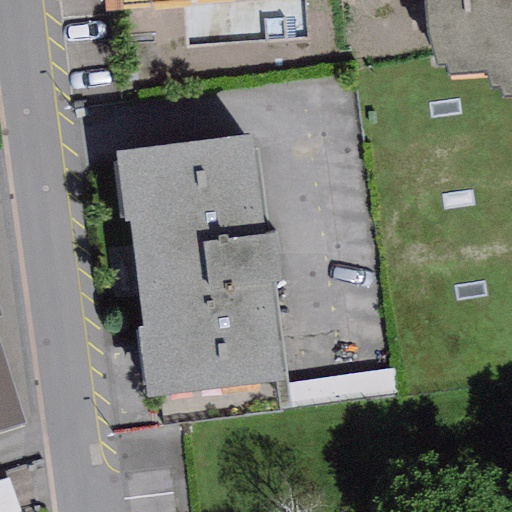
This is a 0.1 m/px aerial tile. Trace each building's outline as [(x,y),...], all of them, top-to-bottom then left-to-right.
[(101,0),(103,22),(121,21),(120,15),(232,8),(231,0),(101,0)] [(231,0),(232,8),(300,1),(300,8),(318,6),(317,0),(231,0)] [(511,0),(422,0),(425,45),(436,77),(444,76),(445,85),(484,81),(489,101),(499,101),(501,108),(511,107),(511,0)] [(250,144),(116,161),(125,229),(130,229),(143,335),(135,336),(144,406),(286,388),(274,293),(280,293),(274,244),(263,245),(250,144)] [(0,432),(41,420),(0,283),(0,432)]
